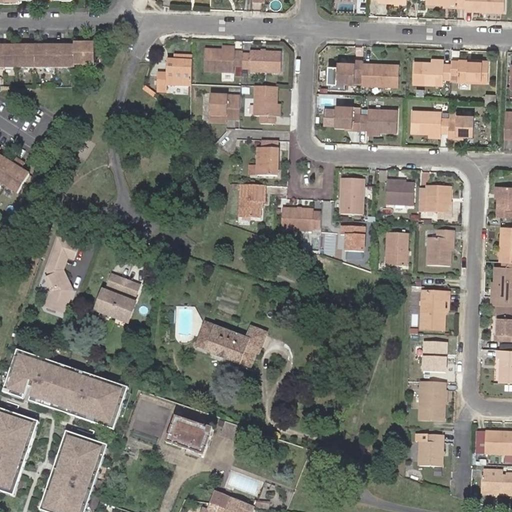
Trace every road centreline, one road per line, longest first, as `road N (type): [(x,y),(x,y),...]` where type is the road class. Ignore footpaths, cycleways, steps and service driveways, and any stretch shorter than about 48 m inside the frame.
road 1 (residential): [(511,410),(488,409),(469,392),(477,184),(470,168),(459,159),(311,148),(311,27)]
road 2 (residential): [(511,37),(311,27)]
road 3 (residential): [(311,27),(120,22)]
road 4 (residential): [(120,22),(0,22)]
